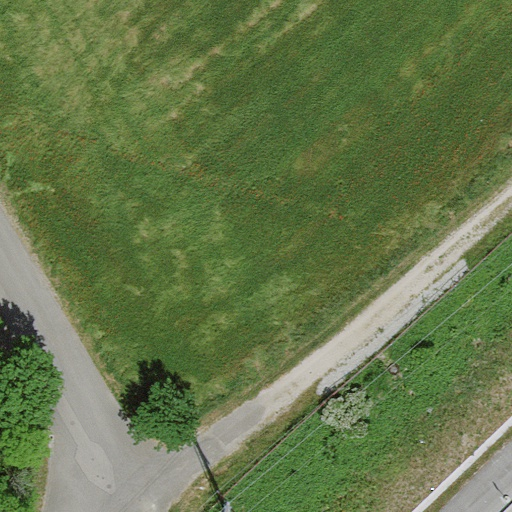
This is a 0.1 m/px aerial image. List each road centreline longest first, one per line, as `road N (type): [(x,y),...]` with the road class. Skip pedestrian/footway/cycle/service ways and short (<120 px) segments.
road 1 (track): [(129,483),(165,472),(267,411),(511,203)]
road 2 (unclassified): [(0,249),(129,483),(100,511)]
